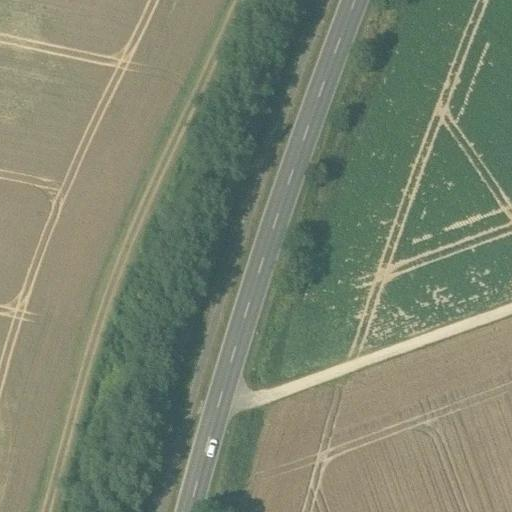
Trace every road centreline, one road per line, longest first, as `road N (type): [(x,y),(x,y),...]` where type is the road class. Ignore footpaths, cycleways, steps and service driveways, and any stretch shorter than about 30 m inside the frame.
road 1 (track): [(43,511),(105,297),(236,0)]
road 2 (secondary): [(189,511),(282,199),(356,0)]
road 3 (track): [(304,0),(215,245),(139,511)]
road 4 (track): [(511,307),(217,412)]
